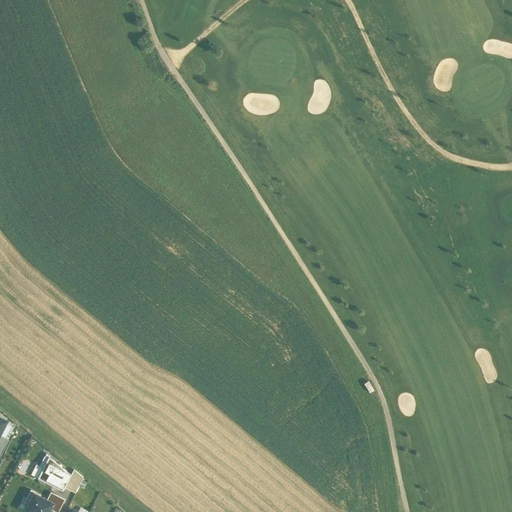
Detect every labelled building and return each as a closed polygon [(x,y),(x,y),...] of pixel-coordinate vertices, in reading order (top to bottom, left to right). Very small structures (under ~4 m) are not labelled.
[(0,454),(1,455),(9,441),(0,436),(0,454)] [(71,475),(48,457),(48,458),(45,456),(40,466),(43,468),(37,479),(62,491),(64,488),(71,475)] [(74,470),(71,475),(64,488),(75,493),(82,478),(74,470)] [(25,511),(27,511),(48,511),(50,508),(52,504),(46,501),(39,497),(40,495),(30,490),(26,500),(30,502),(25,511)] [(50,492),(46,501),(52,504),(50,508),(58,511),(65,500),(50,492)]
